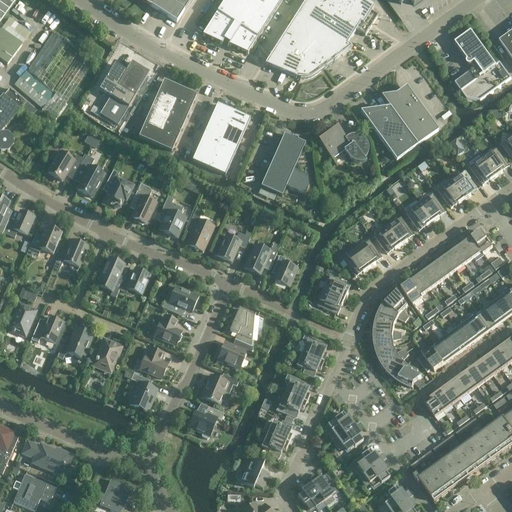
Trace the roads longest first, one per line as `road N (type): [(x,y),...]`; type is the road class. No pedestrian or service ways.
road 1 (unclassified): [(83,0),(173,56),(299,114),(326,107),(474,0)]
road 2 (residential): [(148,471),(228,282),(105,231)]
road 3 (residential): [(330,383),(367,292),(488,205)]
road 4 (residential): [(369,428),(511,327)]
road 5 (residential): [(296,511),(283,494),(330,383)]
road 6 (residential): [(105,231),(0,166)]
